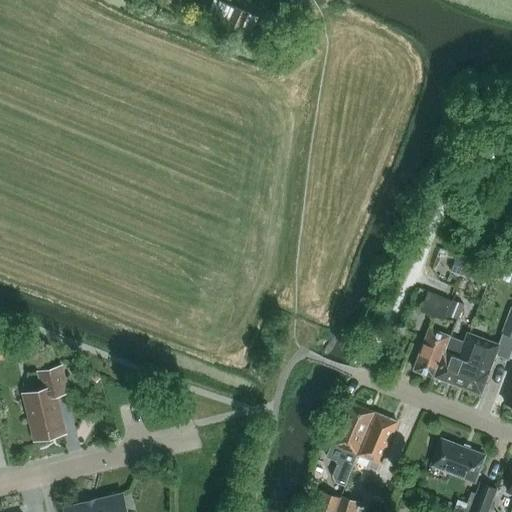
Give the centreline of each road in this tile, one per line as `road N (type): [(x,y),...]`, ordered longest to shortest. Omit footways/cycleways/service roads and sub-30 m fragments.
road 1 (residential): [(0,486),(194,439)]
road 2 (residential): [(511,436),(365,380)]
